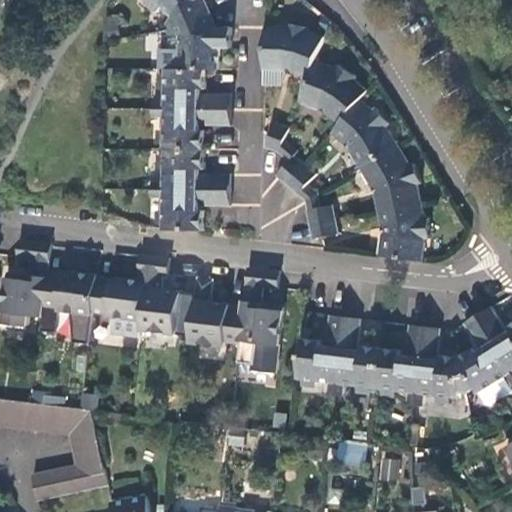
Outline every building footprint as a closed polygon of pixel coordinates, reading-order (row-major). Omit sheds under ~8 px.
[(156,0),(171,14),(163,23),(167,29),(206,10),(201,0),(156,0)] [(167,29),(167,35),(180,35),(180,67),(207,67),(222,67),(222,46),(232,47),(233,25),(213,25),(206,10),(167,29)] [(267,24),(265,82),(285,84),(288,70),(308,76),(323,35),(310,30),(310,26),(289,22),(288,25),(267,24)] [(317,59),(301,100),(325,109),(340,121),(367,86),(356,77),(356,74),(339,64),(337,66),(317,59)] [(154,98),(154,107),(232,108),(232,92),(201,92),(201,87),(206,87),(207,67),(180,67),(166,67),(166,98),(154,98)] [(362,97),(333,132),(350,147),(362,166),(400,143),(388,124),(390,122),(377,107),(375,108),(362,97)] [(232,108),(154,107),(154,115),(165,116),(165,148),(206,148),(206,129),(200,129),(200,123),(232,123),(232,108)] [(276,121),(267,146),(280,151),(290,126),(276,121)] [(400,143),(362,166),(374,187),(379,209),(423,199),(420,183),(422,182),(415,162),(412,163),(400,143)] [(206,148),(165,148),(164,179),(154,179),(154,189),(232,189),(232,173),(200,173),(200,168),(205,168),(206,148)] [(295,154),(278,175),(288,183),(306,163),(295,154)] [(306,163),(289,184),(301,194),(318,172),(306,163)] [(232,189),(154,189),(154,196),(164,196),(164,229),(205,229),(205,209),(200,209),(200,205),(231,205),(232,189)] [(423,199),(379,209),(384,227),(381,254),(425,259),(427,237),(430,237),(429,216),(426,216),(423,199)] [(334,203),(308,208),(314,238),(341,232),(334,203)] [(52,243),(20,239),(18,257),(33,259),(31,274),(9,272),(3,323),(27,326),(28,313),(44,315),(45,305),(49,273),(52,243)] [(142,253),(140,270),(150,272),(144,319),(143,328),(177,332),(182,291),(164,289),(165,274),(169,274),(171,257),(142,253)] [(282,270),(250,267),(245,309),(241,340),(257,341),(256,353),(280,356),(286,304),(264,302),(266,286),(280,287),(282,270)] [(122,281),(99,278),(95,311),(109,313),(109,315),(144,319),(150,272),(140,270),(138,279),(122,277),(122,281)] [(49,273),(45,305),(60,307),(60,309),(95,313),(95,311),(99,278),(99,274),(73,271),(72,276),(49,273)] [(215,278),(200,277),(192,341),(227,345),(227,340),(241,342),(241,340),(245,309),(232,307),(233,303),(212,300),(215,278)] [(493,305),(480,313),(511,365),(511,322),(510,324),(511,327),(511,329),(509,331),(493,305)] [(475,346),(461,356),(463,366),(480,392),(506,375),(511,383),(511,365),(480,313),(466,322),(481,348),(478,350),(475,346)] [(323,339),(303,336),(299,377),(330,381),(328,392),(337,393),(346,316),(330,314),(326,345),(322,344),(323,339)] [(363,318),(346,316),(337,393),(346,394),(347,384),(378,387),(383,346),(363,344),(362,349),(359,349),(363,318)] [(403,349),(383,346),(378,387),(409,391),(408,402),(417,403),(426,326),(410,324),(406,355),(402,355),(403,349)] [(442,328),(426,326),(417,403),(426,404),(427,394),(459,398),(463,366),(461,356),(444,354),(443,358),(439,358),(442,328)] [(0,398),(0,425),(71,433),(78,464),(35,473),(40,500),(110,484),(93,409),(0,398)] [(363,466),(365,443),(338,440),(336,464),(363,466)] [(398,480),(399,459),(381,458),(380,480),(398,480)] [(151,511),(148,495),(114,501),(115,511),(151,511)]
